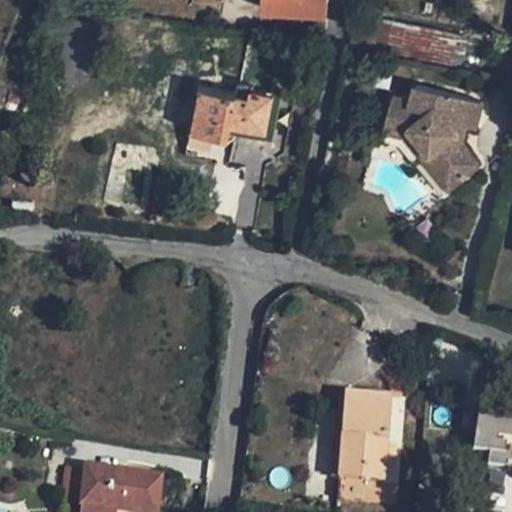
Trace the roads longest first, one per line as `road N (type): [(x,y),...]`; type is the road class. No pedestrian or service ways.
road 1 (residential): [(249,266),(344,285),(511,344)]
road 2 (residential): [(0,244),(25,240),(249,266)]
road 3 (residential): [(249,266),(216,511)]
